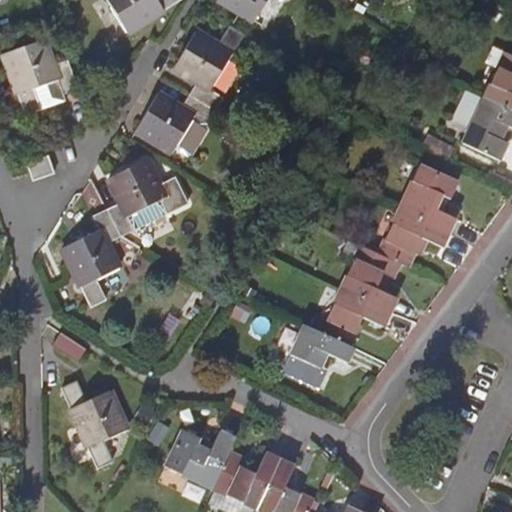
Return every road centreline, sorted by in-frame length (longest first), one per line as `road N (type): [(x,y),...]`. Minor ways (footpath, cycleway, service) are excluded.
road 1 (residential): [(511,236),(368,443),(425,511)]
road 2 (residential): [(192,2),(60,190),(12,211)]
